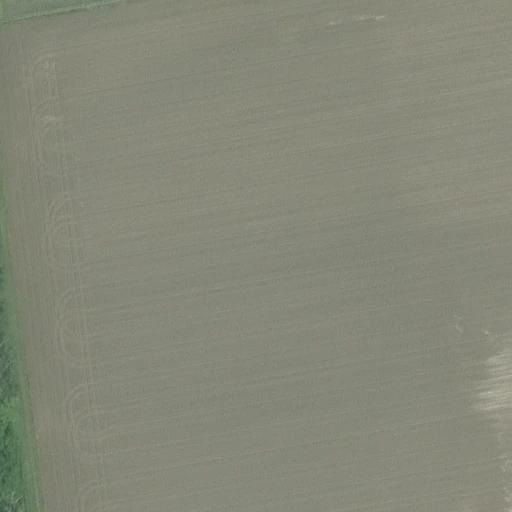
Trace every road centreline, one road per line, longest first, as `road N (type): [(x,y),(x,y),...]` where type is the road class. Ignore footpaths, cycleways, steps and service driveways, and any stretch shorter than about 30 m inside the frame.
road 1 (track): [(492,511),(399,0)]
road 2 (track): [(0,129),(41,511)]
road 3 (track): [(0,50),(268,0)]
